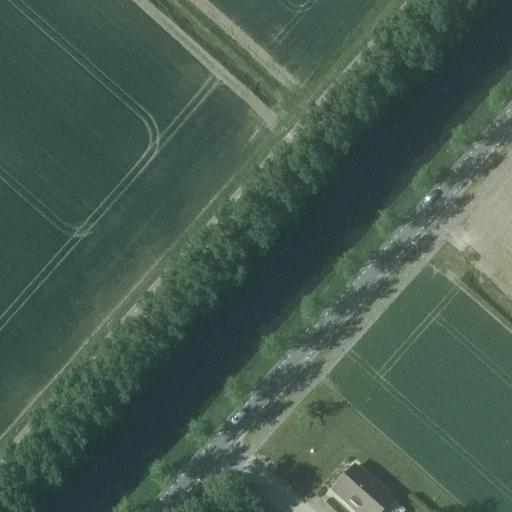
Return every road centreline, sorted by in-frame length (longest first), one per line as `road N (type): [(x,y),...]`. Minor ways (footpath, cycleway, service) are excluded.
road 1 (unclassified): [(0,469),(422,0)]
road 2 (tertiary): [(159,511),(511,117)]
